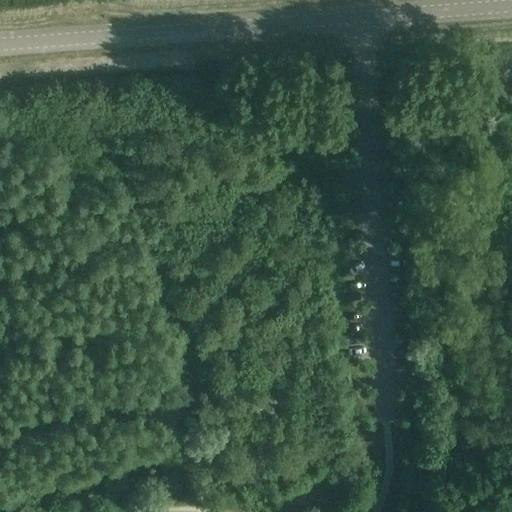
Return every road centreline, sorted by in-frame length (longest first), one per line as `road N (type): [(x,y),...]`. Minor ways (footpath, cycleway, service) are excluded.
road 1 (unclassified): [(361,16),(385,421)]
road 2 (tertiary): [(0,48),(361,16)]
road 3 (tertiary): [(361,16),(511,4)]
